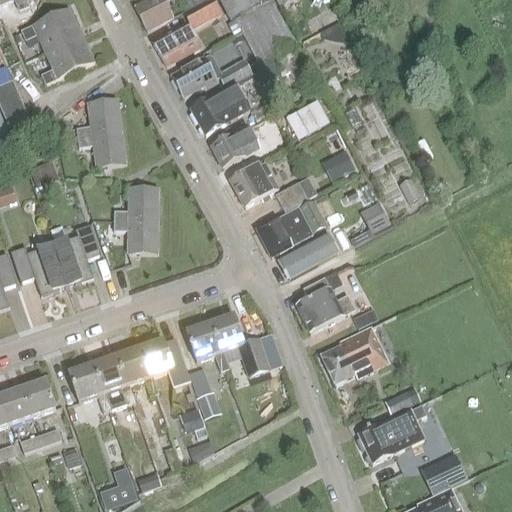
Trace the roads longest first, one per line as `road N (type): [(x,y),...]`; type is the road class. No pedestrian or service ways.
road 1 (residential): [(254,269),(146,84),(107,0)]
road 2 (residential): [(0,359),(254,269)]
road 3 (residential): [(344,511),(254,269)]
